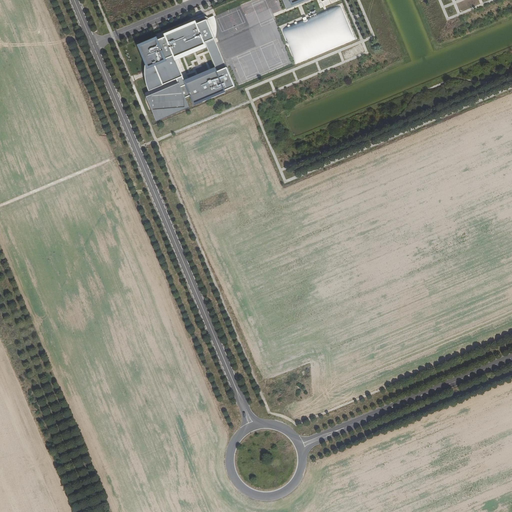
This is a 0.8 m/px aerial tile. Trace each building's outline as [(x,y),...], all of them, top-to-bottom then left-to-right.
[(302,0),(293,4),(290,0),(282,0),(287,9),(304,2),(303,0),(302,0)] [(353,40),(340,7),(283,30),(296,64),(353,40)] [(195,20),(196,21),(198,24),(207,20),(215,39),(216,36),(216,32),(216,27),(215,21),(214,16),(208,18),(207,17),(206,17),(205,16),(204,17),(195,20)] [(183,76),(177,61),(208,47),(206,43),(214,39),(215,39),(207,20),(198,24),(196,21),(165,34),(166,37),(159,40),(158,36),(156,37),(138,46),(146,64),(145,70),(146,80),(147,84),(149,91),(183,76)] [(227,67),(214,39),(206,43),(208,47),(216,67),(218,72),(227,67)] [(225,90),(235,86),(227,67),(218,72),(216,67),(186,80),(196,104),(226,92),(225,90)] [(190,107),(180,83),(147,97),(158,122),(190,107)]
